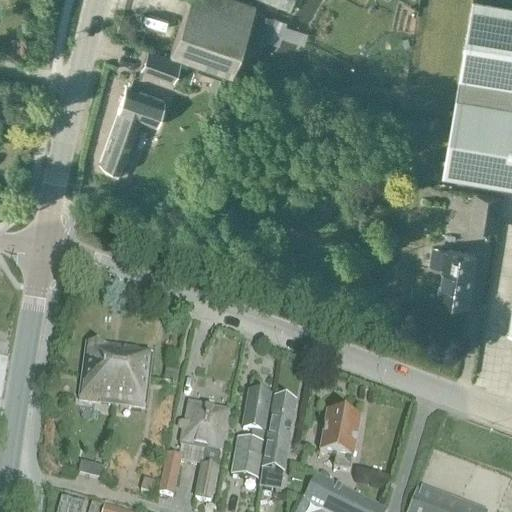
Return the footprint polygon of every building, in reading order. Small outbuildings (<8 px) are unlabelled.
[(189,0),(172,50),(182,54),(231,71),(253,6),(236,0),(189,0)] [(511,3),(493,0),(472,0),(444,175),(511,185),(511,3)] [(274,17),(258,12),(249,41),(264,46),(274,17)] [(180,60),(182,54),(172,50),(169,56),(148,49),(139,70),(173,82),(181,61),(180,60)] [(229,73),(199,63),(195,75),(211,80),(208,88),(222,93),(229,73)] [(119,112),(117,115),(100,163),(106,165),(105,171),(112,173),(115,169),(122,171),(141,121),(155,126),(164,101),(126,87),(117,112),(119,112)] [(496,230),(501,198),(477,195),(472,226),(496,230)] [(447,251),(433,249),(431,264),(445,266),(441,299),(468,303),(475,255),(447,251)] [(144,410),(150,356),(132,354),(133,350),(86,345),(79,401),(144,410)] [(257,480),(262,445),(261,445),(263,434),(265,433),(271,397),(248,394),(242,430),(252,431),(250,443),(238,441),(232,477),(257,480)] [(274,401),(266,453),(264,453),(258,490),(280,494),(286,456),(295,404),(274,401)] [(180,447),(177,462),(181,462),(180,467),(198,470),(193,501),(212,505),(218,470),(217,470),(220,454),(221,454),(228,412),(189,405),(187,418),(184,417),(178,446),(180,447)] [(351,471),(360,420),(327,414),(320,454),(337,457),(335,469),(351,471)] [(180,467),(181,462),(177,462),(165,459),(158,495),(173,499),(180,467)] [(330,511),(388,511),(390,510),(318,474),(305,499),(330,511)] [(480,511),(418,489),(409,511),(480,511)] [(65,511),(69,511),(73,511),(78,496),(69,494),(65,511)]
